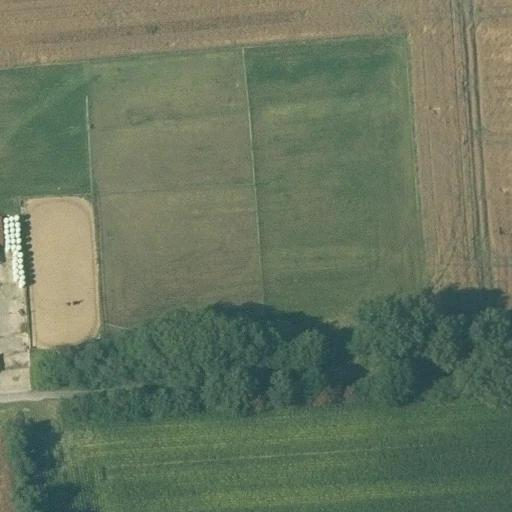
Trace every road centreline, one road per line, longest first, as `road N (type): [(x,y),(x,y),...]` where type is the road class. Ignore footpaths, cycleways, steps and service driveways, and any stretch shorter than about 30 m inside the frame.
road 1 (unclassified): [(0,400),(323,378)]
road 2 (track): [(511,364),(323,378)]
